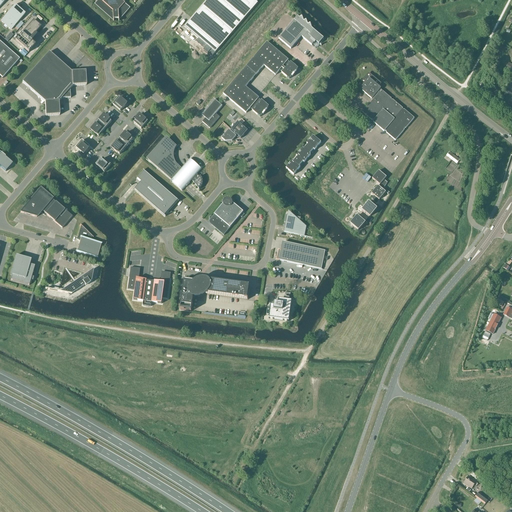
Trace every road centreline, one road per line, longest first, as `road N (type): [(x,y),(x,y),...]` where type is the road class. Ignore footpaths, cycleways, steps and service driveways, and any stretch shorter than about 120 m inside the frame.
road 1 (motorway): [(226,511),(0,377)]
road 2 (motorway): [(0,395),(200,511)]
road 3 (unclassified): [(167,231),(174,256),(261,265),(272,214),(244,182)]
road 4 (secondary): [(511,140),(363,19)]
road 5 (unclassified): [(425,511),(467,426),(389,390)]
road 6 (tertiary): [(389,390),(413,336),(471,260)]
road 7 (unclassified): [(290,105),(335,144),(351,141),(351,125),(306,86)]
road 8 (unclassified): [(167,231),(136,222),(53,149)]
road 9 (unclassified): [(489,231),(469,215),(477,140),(449,110)]
road 10 (tertiary): [(347,511),(389,390)]
